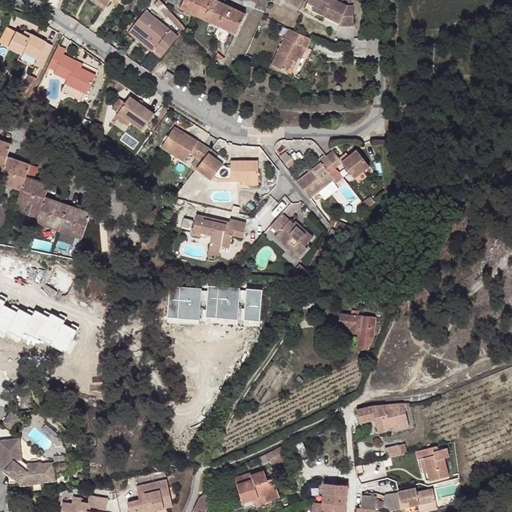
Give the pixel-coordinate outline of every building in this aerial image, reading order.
[(105,10),(108,6),(98,0),(91,0),(92,0),(105,10)] [(169,0),(169,2),(237,35),(246,14),(224,4),(215,0),(169,0)] [(327,12),(325,17),(339,24),(339,27),(354,26),(353,6),(348,6),(335,0),(309,0),(308,3),(315,7),(327,12)] [(313,11),(325,17),(327,12),(315,7),(313,11)] [(164,55),(185,29),(183,27),(181,29),(176,35),(147,10),(134,27),(157,47),(156,49),(164,55)] [(181,29),(183,27),(171,13),(168,16),(181,29)] [(153,52),(156,49),(157,47),(134,27),(129,33),(153,52)] [(308,49),(313,40),(290,29),(272,65),(292,74),(305,48),(308,49)] [(42,69),(53,47),(47,44),(47,42),(32,34),(29,38),(24,36),(18,32),(10,48),(22,54),(24,52),(38,59),(35,65),(42,69)] [(65,52),(58,48),(49,67),(51,69),(56,71),(55,74),(68,80),(66,84),(88,94),(97,75),(82,68),(76,65),(77,62),(78,61),(64,55),(65,52)] [(175,75),(168,71),(165,76),(171,80),(175,75)] [(88,94),(66,84),(64,88),(86,98),(88,94)] [(16,94),(28,99),(32,91),(21,85),(16,94)] [(131,97),(119,114),(131,122),(144,131),(155,114),(131,97)] [(131,122),(119,114),(117,117),(129,126),(131,122)] [(184,135),(185,133),(175,127),(173,129),(184,135)] [(203,161),(212,150),(185,133),(184,135),(173,129),(162,148),(185,162),(191,154),(203,161)] [(0,168),(2,170),(4,167),(7,157),(11,144),(11,143),(0,139),(0,168)] [(203,161),(197,169),(205,175),(212,181),(215,177),(219,179),(232,179),(232,181),(245,181),(259,181),(259,162),(232,162),(231,168),(228,168),(217,159),(220,155),(212,150),(203,161)] [(334,151),(327,156),(336,168),(343,163),(355,179),(370,167),(357,150),(350,156),(343,162),(341,160),(334,151)] [(311,172),(298,182),(310,199),(319,192),(333,181),(335,184),(344,178),(336,168),(327,156),(326,155),(320,160),(323,163),(311,172)] [(0,176),(0,182),(21,190),(24,180),(25,177),(29,164),(7,157),(4,167),(2,170),(0,176)] [(308,169),(311,172),(323,163),(320,160),(308,169)] [(212,181),(205,175),(202,181),(208,186),(212,181)] [(42,202),(44,197),(49,184),(48,184),(25,177),(24,180),(21,190),(17,202),(40,210),(42,202)] [(339,189),(335,184),(333,181),(319,192),(326,200),(339,189)] [(63,219),(67,205),(44,197),(42,202),(40,210),(38,215),(36,222),(55,228),(59,230),(61,225),(63,219)] [(363,203),(367,208),(376,202),(372,197),(363,203)] [(91,213),(67,205),(63,219),(61,225),(59,230),(82,237),(91,213)] [(283,214),(271,226),(279,233),(276,237),(292,252),(295,249),(302,256),(308,249),(306,247),(314,237),(302,227),(300,229),(294,224),(283,214)] [(223,243),(231,245),(233,236),(243,238),(247,224),(231,220),(230,223),(229,226),(219,224),(220,221),(205,217),(204,223),(196,221),(193,233),(202,235),(202,233),(203,229),(214,231),(213,235),(210,250),(221,253),(222,247),(223,243)] [(331,224),(333,225),(345,230),(347,224),(334,218),(331,224)] [(345,230),(350,232),(354,227),(347,224),(345,230)] [(337,231),(332,229),(330,234),(329,236),(336,239),(339,232),(337,231)] [(295,249),(292,252),(300,259),(302,256),(295,249)] [(305,277),(308,271),(300,264),(291,275),(305,277)] [(351,314),(340,313),(339,331),(359,333),(357,347),(367,348),(372,336),(374,318),(357,316),(357,310),(352,309),(351,314)] [(371,406),(357,409),(360,423),(375,419),(379,432),(408,424),(404,406),(409,405),(409,403),(394,405),(384,405),(371,406)] [(19,440),(3,442),(7,471),(16,479),(20,482),(21,486),(34,485),(43,483),(43,482),(55,481),(53,463),(41,465),(41,464),(27,465),(22,461),(19,440)] [(7,471),(3,442),(0,441),(0,445),(3,472),(11,479),(12,485),(16,479),(7,471)] [(302,442),(288,448),(294,464),(309,458),(302,442)] [(386,448),(388,458),(391,457),(401,455),(401,453),(399,445),(386,448)] [(281,446),(266,454),(271,464),(276,463),(283,462),(285,461),(286,459),(286,457),(285,455),(281,446)] [(449,476),(444,458),(448,457),(446,448),(438,450),(437,446),(416,451),(418,459),(420,459),(424,457),(428,473),(430,481),(449,476)] [(68,463),(56,464),(57,473),(69,472),(68,463)] [(235,478),(243,503),(264,496),(266,501),(279,497),(274,479),(268,481),(266,475),(258,477),(257,473),(251,475),(250,473),(235,478)] [(167,480),(141,485),(143,495),(145,494),(145,498),(140,499),(128,502),(129,511),(138,511),(139,511),(138,511),(155,511),(155,510),(173,506),(167,480)] [(346,506),(348,486),(324,483),(323,493),(322,503),(346,506)] [(143,495),(141,485),(137,486),(140,499),(145,498),(145,494),(143,495)] [(455,486),(448,487),(451,497),(457,495),(455,486)] [(415,488),(399,492),(402,508),(435,500),(433,490),(417,493),(415,488)] [(208,510),(207,492),(200,498),(193,511),(197,511),(198,510),(208,510)] [(375,510),(381,511),(381,507),(375,506),(376,496),(371,496),(363,495),(361,508),(358,508),(357,509),(372,510),(375,510)] [(88,506),(92,506),(106,509),(108,499),(90,496),(89,503),(83,502),(83,499),(74,497),(73,503),(64,502),(62,511),(67,511),(66,511),(94,511),(91,511),(87,511),(88,506)] [(264,496),(243,503),(244,506),(252,503),(253,505),(266,501),(264,496)] [(321,511),(322,503),(319,503),(314,502),(313,511),(321,511)] [(345,511),(346,506),(322,503),(321,511),(345,511)]
